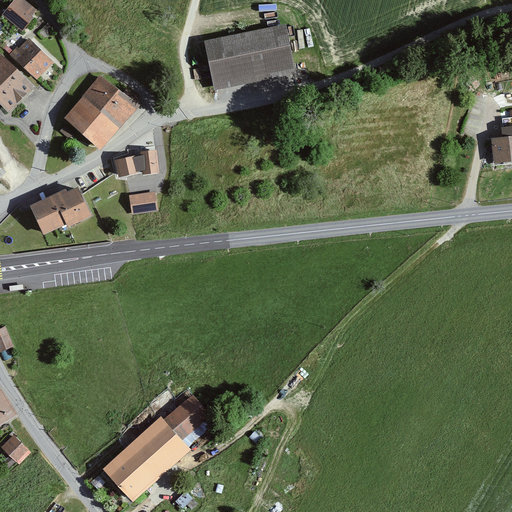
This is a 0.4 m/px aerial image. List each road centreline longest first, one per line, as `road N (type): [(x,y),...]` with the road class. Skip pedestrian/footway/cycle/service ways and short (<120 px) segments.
road 1 (secondary): [(511,212),(0,267)]
road 2 (residential): [(29,185),(66,71),(80,62),(177,114)]
road 3 (residential): [(100,511),(0,371)]
road 4 (residential): [(177,114),(148,118),(94,159),(29,185)]
